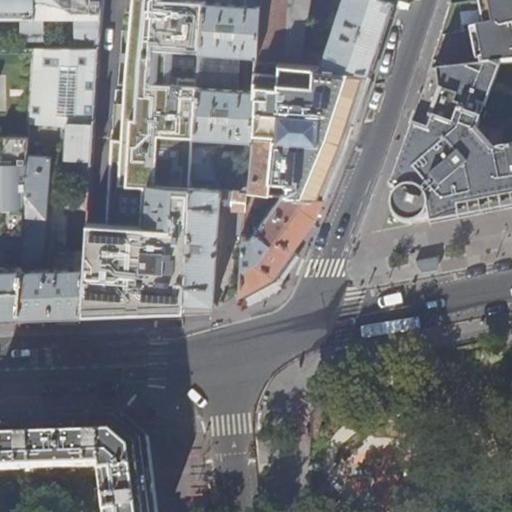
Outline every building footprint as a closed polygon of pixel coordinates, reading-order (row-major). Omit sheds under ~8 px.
[(92,47),(96,0),(0,0),(0,29),(15,29),(15,38),(42,37),(42,29),(67,28),(68,48),(92,47)] [(130,313),(184,311),(203,0),(133,0),(125,70),(123,91),(115,90),(114,104),(122,104),(121,131),(111,130),(104,225),(85,223),(79,314),(90,314),(130,313)] [(251,207),(261,207),(266,199),(270,201),(276,193),(267,193),(267,192),(273,138),(253,137),(255,89),(241,89),(244,54),(257,54),(259,4),(246,3),(246,0),(203,0),(184,311),(212,309),(219,208),(243,209),(243,224),(249,224),(249,216),(251,216),(251,207)] [(282,62),(283,0),(259,0),(259,4),(257,54),(257,59),(282,62)] [(304,47),(309,0),(283,0),(282,62),(301,63),(302,47),(304,47)] [(380,38),(392,0),(342,0),(326,49),(315,51),(304,47),(302,64),(370,70),(380,38)] [(511,0),(475,0),(450,4),(432,61),(455,67),(479,66),(490,65),(511,62),(511,0)] [(96,47),(92,47),(68,48),(35,49),(29,136),(22,235),(17,316),(47,315),(79,314),(85,223),(96,47)] [(0,136),(29,136),(35,49),(0,49),(0,136)] [(273,138),(267,192),(267,193),(276,193),(283,194),(324,196),(333,174),(346,142),(357,109),(370,70),(302,64),(301,63),(282,62),(257,59),(255,89),(253,137),(273,138)] [(381,191),(379,193),(378,194),(375,196),(373,199),(372,202),(371,207),(371,209),(372,213),(375,219),(377,222),(379,224),(386,227),(389,227),(393,227),(400,225),(403,223),(406,220),(410,214),(411,224),(494,208),(511,204),(511,142),(504,144),(505,149),(480,154),(466,132),(471,121),(463,118),(464,117),(465,117),(468,114),(469,112),(469,109),(467,106),(468,106),(475,108),(490,65),(479,66),(455,67),(432,61),(428,75),(430,76),(423,96),(412,125),(392,181),(390,187),(395,189),(390,189),(386,189),(381,191)] [(0,234),(22,235),(29,136),(0,136),(0,234)] [(274,275),(295,245),(316,216),(324,196),(283,194),(253,236),(242,236),(238,295),(274,275)] [(0,317),(17,316),(22,235),(0,234),(0,317)] [(0,416),(0,467),(96,465),(101,511),(155,511),(151,473),(147,438),(127,422),(116,413),(96,413),(13,416),(0,416)] [(330,511),(352,511),(338,502),(330,511)]
